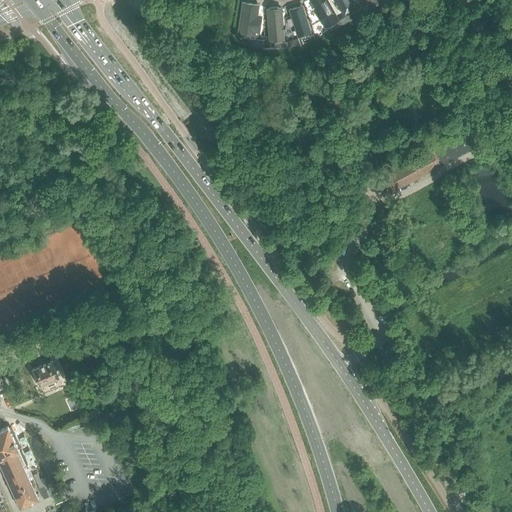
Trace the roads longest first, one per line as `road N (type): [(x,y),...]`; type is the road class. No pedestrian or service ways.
road 1 (secondary): [(430,511),(344,369),(62,0)]
road 2 (secondary): [(36,5),(148,138),(225,248),(294,384),(338,511)]
